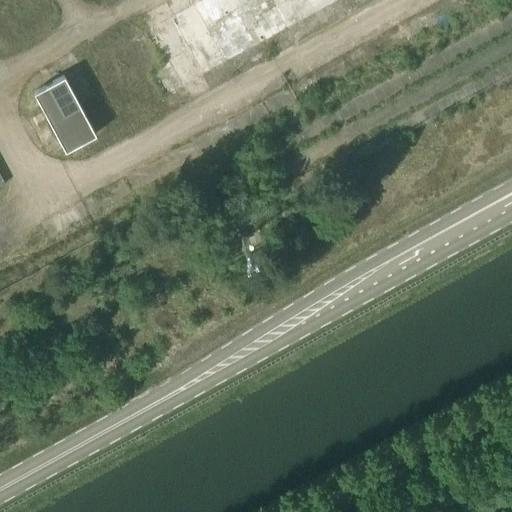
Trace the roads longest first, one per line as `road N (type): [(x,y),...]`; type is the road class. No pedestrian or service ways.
road 1 (secondary): [(0,487),(511,196)]
road 2 (track): [(294,511),(511,394)]
